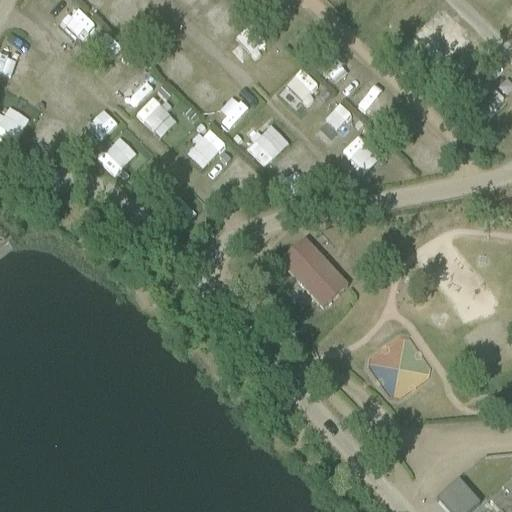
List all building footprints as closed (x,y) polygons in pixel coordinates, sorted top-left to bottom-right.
[(25,0),(24,1),(41,18),(59,0),(25,0)] [(425,0),(413,0),(387,25),(402,41),(435,10),(425,0)] [(63,37),(75,48),(94,27),(81,16),(63,37)] [(430,26),(400,55),(421,77),(451,48),(430,26)] [(0,79),(10,82),(17,58),(0,52),(0,79)] [(438,77),(453,92),(472,74),(457,59),(438,77)] [(174,87),(188,73),(176,61),(162,75),(174,87)] [(338,91),(348,74),(333,65),(323,82),(338,91)] [(141,75),(130,88),(144,100),(155,88),(141,75)] [(288,97),(301,113),(316,101),(303,85),(288,97)] [(364,108),(377,96),(371,89),(358,102),(364,108)] [(135,116),(160,140),(177,124),(152,99),(135,116)] [(222,102),(213,118),(228,125),(236,109),(222,102)] [(315,137),(329,151),(353,128),(332,106),(324,114),(331,122),(315,137)] [(0,135),(10,140),(21,118),(9,112),(0,131),(0,135)] [(322,114),(307,129),(313,135),(329,121),(322,114)] [(471,119),(465,125),(474,134),(480,128),(471,119)] [(268,120),(242,145),(261,165),(288,140),(268,120)] [(78,130),(85,148),(103,141),(96,123),(78,130)] [(203,171),(225,147),(209,132),(187,156),(203,171)] [(116,176),(134,153),(122,143),(104,167),(116,176)] [(291,195),(315,169),(297,152),(273,178),(291,195)] [(216,185),(235,203),(258,178),(238,160),(216,185)] [(152,201),(172,178),(154,162),(133,185),(152,201)] [(184,226),(202,209),(187,192),(168,209),(184,226)] [(279,265),(323,312),(345,292),(347,290),(304,242),(279,265)] [(466,349),(504,331),(497,315),(459,333),(466,349)] [(433,374),(404,336),(370,362),(391,389),(389,390),(397,401),(433,374)] [(437,501),(446,511),(474,511),(477,510),(455,485),(437,501)] [(493,511),(511,511),(511,487),(501,493),(504,496),(490,508),(493,511)]
